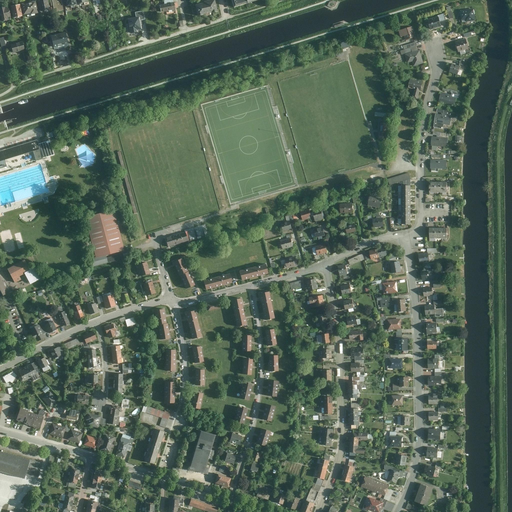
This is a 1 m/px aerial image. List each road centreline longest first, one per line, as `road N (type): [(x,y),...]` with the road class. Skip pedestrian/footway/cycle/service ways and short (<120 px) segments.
road 1 (residential): [(399,238),(413,292),(419,429),(414,472),(397,511)]
road 2 (residential): [(323,265),(338,330),(342,434),(318,511)]
road 3 (residential): [(250,286),(259,392),(230,499)]
road 4 (residential): [(399,238),(420,222),(433,43)]
road 5 (residential): [(171,301),(184,361),(179,424)]
